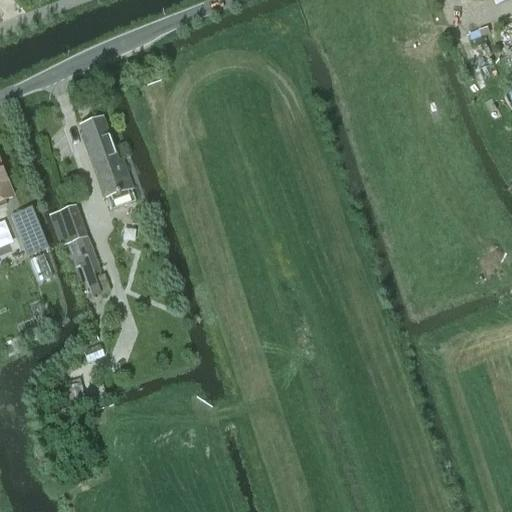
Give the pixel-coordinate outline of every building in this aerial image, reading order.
[(499,48),(492,50),(494,56),(501,54),(499,48)] [(103,119),(80,128),(90,155),(89,155),(105,200),(106,199),(110,212),(135,203),(130,191),(133,190),(122,161),(118,162),(103,119)] [(0,203),(11,199),(0,171),(0,203)] [(71,273),(72,272),(81,269),(85,279),(90,297),(107,292),(102,276),(100,277),(76,208),(49,218),(60,249),(63,248),(71,273)] [(44,235),(34,209),(14,216),(23,242),(44,235)] [(104,359),(98,347),(82,353),(86,366),(104,359)] [(86,406),(80,385),(66,389),(71,410),(86,406)] [(84,421),(61,424),(63,440),(86,437),(84,421)]
